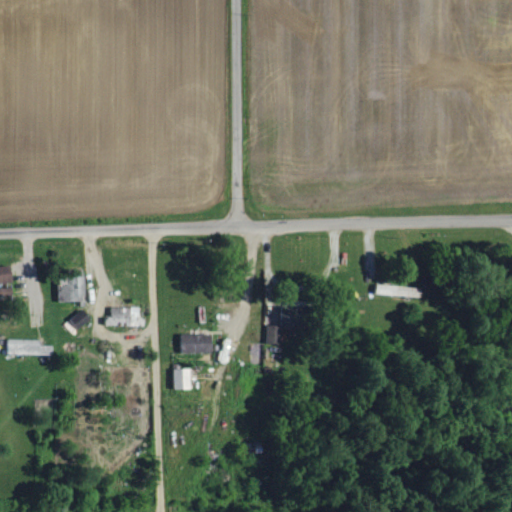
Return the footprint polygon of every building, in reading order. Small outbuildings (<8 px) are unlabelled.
[(56,301),(63,301),(63,300),(81,300),(81,284),(71,285),(71,281),(62,281),(63,291),(56,291),(56,301)] [(416,290),(370,284),(369,293),(414,299),(416,290)] [(102,317),(103,326),(141,325),(141,307),(111,307),(112,317),(102,317)] [(281,344),(282,327),(266,326),(266,343),(281,344)] [(213,334),(178,334),(178,353),(213,353),(213,334)] [(53,355),(53,346),(41,346),(41,340),(1,339),(1,354),(53,355)] [(190,369),(174,369),(174,390),(191,389),(190,369)] [(256,442),(242,442),(243,454),(257,453),(256,442)]
